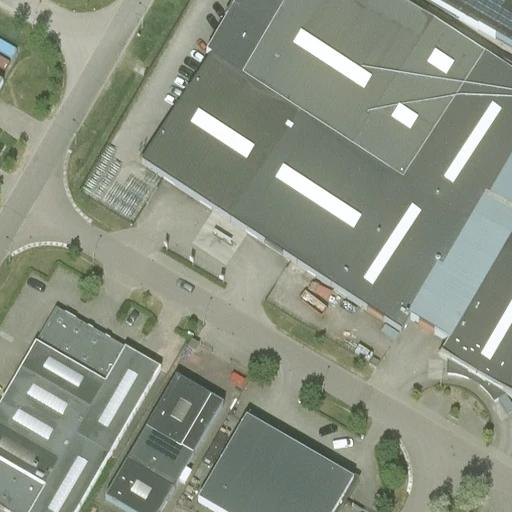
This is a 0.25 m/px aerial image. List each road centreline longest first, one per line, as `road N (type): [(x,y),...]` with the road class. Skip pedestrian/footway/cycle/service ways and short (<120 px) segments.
road 1 (unclassified): [(454,450),(19,202)]
road 2 (unclassified): [(19,202),(107,54)]
